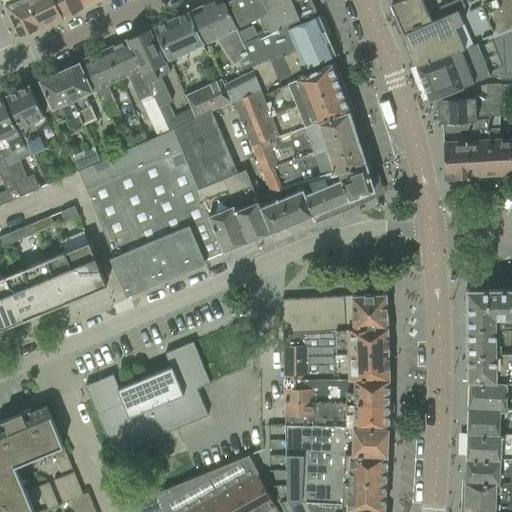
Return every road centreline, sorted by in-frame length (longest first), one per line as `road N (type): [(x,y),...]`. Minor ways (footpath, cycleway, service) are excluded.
road 1 (residential): [(430,232),(344,235),(0,371)]
road 2 (residential): [(432,511),(439,370),(430,232)]
road 3 (residential): [(363,0),(411,133),(430,232)]
road 4 (residential): [(13,64),(150,0)]
